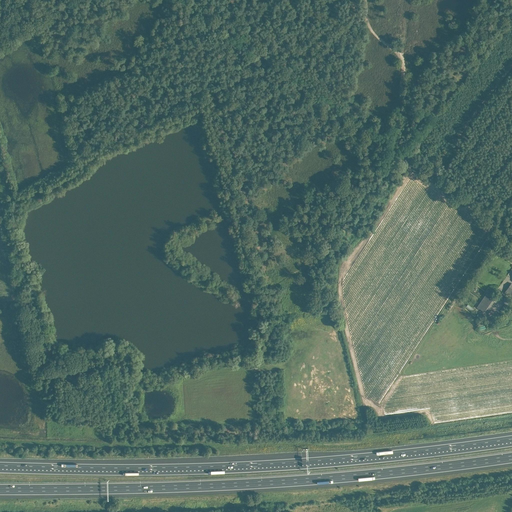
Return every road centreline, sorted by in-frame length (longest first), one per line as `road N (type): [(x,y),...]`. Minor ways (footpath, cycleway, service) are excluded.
road 1 (motorway): [(511,441),(245,468),(0,469)]
road 2 (motorway): [(0,488),(255,483),(511,457)]
road 3 (unclassified): [(511,234),(182,0)]
road 4 (track): [(511,63),(431,176)]
